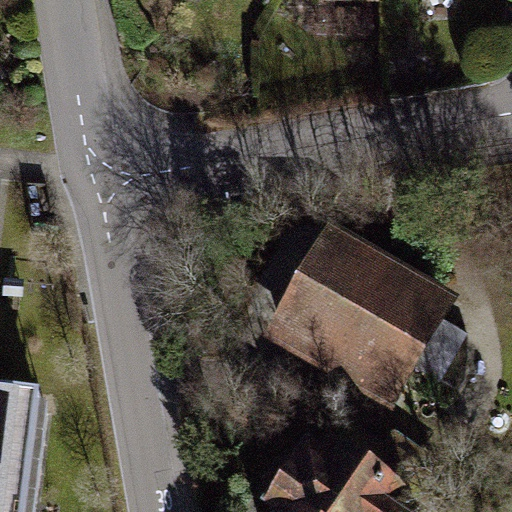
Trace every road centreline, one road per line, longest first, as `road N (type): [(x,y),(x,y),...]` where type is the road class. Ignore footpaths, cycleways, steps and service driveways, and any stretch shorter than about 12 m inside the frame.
road 1 (residential): [(511,116),(93,183)]
road 2 (residential): [(93,183),(153,511)]
road 3 (residential): [(63,0),(93,183)]
